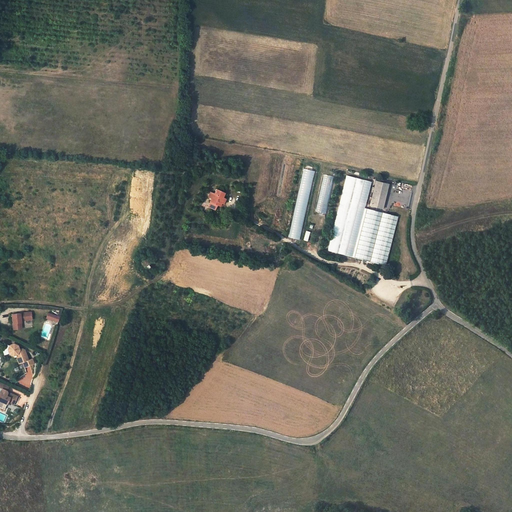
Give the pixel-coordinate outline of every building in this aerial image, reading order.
[(326,214),(334,177),(323,174),(315,212),(326,214)] [(391,185),(377,182),(374,194),(388,197),(391,185)] [(219,187),(210,187),(210,192),(206,192),(206,198),(209,198),(209,201),(210,201),(213,203),(213,206),(217,206),(217,201),(220,201),(220,198),(220,196),(222,196),(222,192),(219,192),(219,187)] [(372,207),(385,210),(388,197),(374,194),(372,207)] [(367,210),(356,259),(389,266),(400,217),(367,210)] [(150,260),(149,259),(149,258),(148,258),(148,257),(147,257),(146,257),(145,257),(144,257),(143,257),(142,257),(141,257),(141,258),(140,259),(140,260),(139,260),(139,261),(139,262),(139,263),(139,264),(140,265),(140,266),(141,266),(142,267),(143,267),(144,267),(144,268),(145,268),(145,267),(146,267),(147,267),(150,270),(152,269),(149,265),(150,264),(150,263),(150,262),(150,261),(150,260)] [(31,311),(11,313),(13,328),(21,327),(20,319),(32,318),(31,311)] [(52,318),(54,315),(47,313),(46,318),(57,322),(58,320),(52,318)] [(25,366),(34,363),(32,357),(28,359),(26,352),(22,353),(22,351),(23,351),(22,347),(19,348),(17,344),(13,344),(9,345),(7,349),(9,353),(13,354),(14,355),(15,356),(16,356),(19,363),(23,361),(25,366)] [(13,386),(5,383),(2,388),(7,390),(11,392),(13,386)] [(18,405),(21,397),(12,393),(11,394),(11,392),(7,390),(6,393),(3,394),(0,392),(0,406),(5,409),(8,403),(9,404),(11,403),(12,402),(18,405)]
